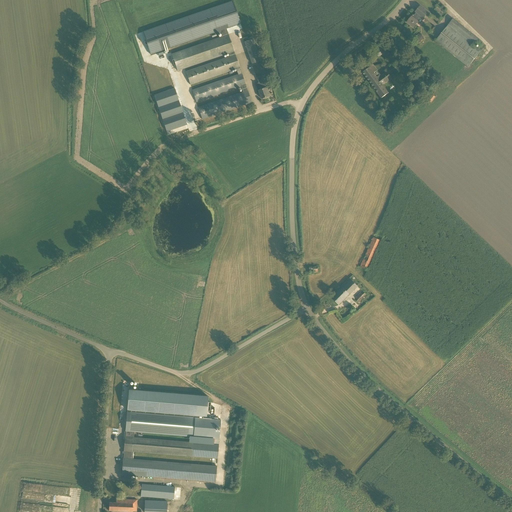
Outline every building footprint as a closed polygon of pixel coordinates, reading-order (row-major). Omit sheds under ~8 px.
[(196,103),(241,87),(243,92),(198,108),(199,111),(202,119),(252,102),(248,91),(246,85),(240,68),(234,52),(228,35),(226,29),(241,24),(232,0),(142,31),(150,55),(216,33),(219,32),(220,31),(222,37),(172,54),(178,71),(229,54),(230,57),(186,72),(190,85),(236,69),(238,75),(192,91),(194,96),(196,103)] [(424,18),(429,12),(420,6),(415,12),(416,13),(413,17),(412,17),(407,23),(414,28),(418,22),(422,17),(424,18)] [(468,67),(480,52),(474,46),(479,40),(472,34),(467,41),(447,26),(435,41),(468,67)] [(421,34),(416,41),(419,44),(425,37),(421,34)] [(252,64),(260,61),(253,40),(245,43),(247,51),(252,64)] [(385,55),(391,51),(389,46),(380,52),(382,55),(384,54),(385,55)] [(379,74),(373,65),(362,73),(381,98),(389,93),(383,85),(391,79),(394,76),(390,70),(381,76),(380,75),(379,74)] [(266,88),(263,78),(262,76),(257,78),(261,90),(258,91),(261,99),(268,97),(266,92),(268,92),(266,88)] [(426,99),(431,102),(435,97),(431,93),(426,99)] [(366,270),(380,240),(373,237),(360,266),(366,270)] [(352,281),(349,278),(341,287),(342,288),(332,298),(339,305),(350,294),(350,295),(350,294),(357,286),(358,286),(352,280),(352,281)] [(129,391),(127,411),(206,417),(207,411),(207,403),(208,398),(129,391)] [(221,420),(127,412),(125,432),(126,432),(125,437),(124,451),(124,459),(123,459),(122,476),(124,476),(130,477),(131,475),(190,480),(216,482),(217,467),(191,465),(132,460),(133,452),(192,457),(218,459),(219,445),(193,443),(134,438),(135,432),(219,439),(221,420)] [(177,489),(177,487),(142,484),(141,497),(174,499),(175,489),(177,489)] [(137,511),(137,500),(117,499),(116,503),(109,503),(109,511),(130,511),(132,511),(133,511),(137,511)] [(166,511),(167,501),(145,501),(144,511),(166,511)]
